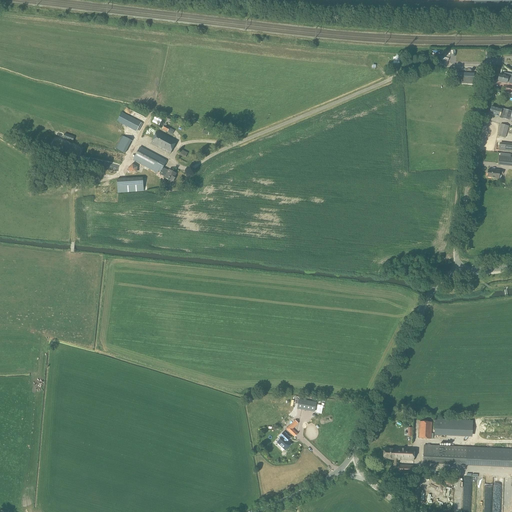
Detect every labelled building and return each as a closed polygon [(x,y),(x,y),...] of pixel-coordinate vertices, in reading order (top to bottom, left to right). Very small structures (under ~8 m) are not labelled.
[(454,73),(453,83),(473,84),(474,74),(454,73)] [(499,75),(498,81),(507,83),(507,82),(509,83),(510,78),(511,78),(511,74),(504,73),(504,76),(499,75)] [(499,118),(502,109),(492,106),(490,115),(499,118)] [(511,121),(511,112),(505,110),(504,115),(503,119),(511,121)] [(142,123),(122,113),(117,122),(137,132),(142,123)] [(165,124),(165,125),(162,130),(167,132),(173,135),(174,131),(169,128),(170,128),(166,126),(167,124),(165,124)] [(501,124),(498,136),(505,138),(508,126),(501,124)] [(170,154),(177,141),(158,131),(151,144),(170,154)] [(73,142),(75,137),(65,133),(63,139),(73,142)] [(132,141),(122,136),(115,148),(125,154),(132,141)] [(140,147),(134,158),(133,161),(157,173),(158,171),(160,172),(159,174),(165,177),(169,171),(164,168),(167,161),(140,147)] [(179,155),(185,158),(188,153),(182,150),(179,155)] [(511,157),(499,156),(498,165),(511,166),(511,157)] [(116,171),(118,165),(106,161),(104,167),(116,171)] [(174,177),(176,174),(169,170),(165,178),(173,182),(175,178),(174,177)] [(492,170),(492,171),(488,170),(487,177),(495,178),(495,179),(499,179),(499,174),(503,174),(503,171),(492,170)] [(142,177),(135,178),(116,179),(117,193),(143,191),(142,177)] [(316,402),(299,399),(297,409),(315,412),(316,402)] [(473,421),(436,419),(435,432),(472,434),(473,421)] [(295,420),(286,429),(295,437),(298,434),(293,429),(298,423),(295,420)] [(491,429),(497,429),(497,427),(503,427),(503,420),(491,420),(491,429)] [(431,439),(432,422),(419,421),(418,439),(431,439)] [(288,441),(290,438),(284,432),(279,437),(282,439),(278,443),(285,450),(291,444),(288,441)] [(511,449),(424,446),(423,461),(511,464),(511,449)] [(385,448),(385,460),(394,460),(393,470),(398,470),(398,474),(413,474),(413,466),(399,465),(399,464),(398,464),(399,461),(414,461),(414,449),(385,448)] [(474,505),(475,478),(465,478),(464,504),(474,505)]
